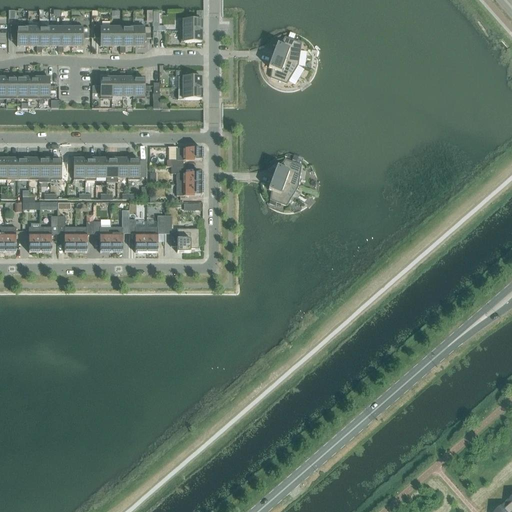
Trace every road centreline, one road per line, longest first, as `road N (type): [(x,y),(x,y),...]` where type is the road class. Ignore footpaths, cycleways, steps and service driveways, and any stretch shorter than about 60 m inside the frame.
road 1 (residential): [(213,135),(213,272),(0,271)]
road 2 (secondary): [(259,511),(464,333)]
road 3 (residential): [(214,60),(0,64)]
road 4 (residential): [(213,135),(0,136)]
